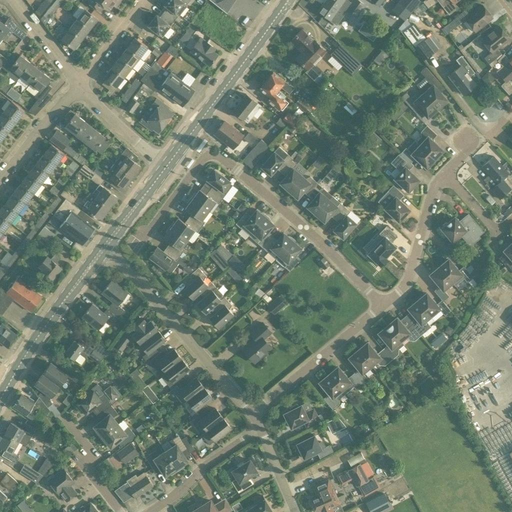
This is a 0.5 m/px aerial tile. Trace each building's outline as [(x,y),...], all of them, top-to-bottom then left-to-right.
[(55,0),(50,6),(55,10),(62,1),(61,0),(55,0)] [(117,6),(119,3),(115,0),(86,0),(100,11),(104,6),(108,10),(113,5),(116,5),(117,6)] [(167,7),(163,12),(174,20),(178,15),(178,16),(190,0),(167,0),(164,4),(167,7)] [(210,0),(226,13),(234,0),(210,0)] [(352,0),(350,3),(345,0),(326,0),(318,12),(335,24),(346,10),(356,17),(364,5),(356,0),(352,0)] [(418,0),(400,0),(393,9),(395,11),(405,19),(419,1),(418,0)] [(437,0),(448,14),(457,7),(453,3),(457,0),(437,0)] [(464,19),(474,31),(491,18),(481,5),(469,15),(464,10),(452,20),(457,26),(464,19)] [(47,20),(55,10),(50,6),(42,17),(47,20)] [(85,9),(77,19),(89,29),(97,19),(85,9)] [(170,25),(174,20),(163,12),(159,17),(156,14),(148,25),(162,36),(171,26),(170,25)] [(77,19),(69,29),(82,39),(89,29),(77,19)] [(0,38),(1,39),(4,41),(12,32),(22,39),(26,33),(16,25),(12,31),(0,21),(0,38)] [(364,23),(358,32),(373,43),(379,33),(364,23)] [(481,40),(491,52),(483,58),(488,64),(500,54),(496,49),(508,39),(498,26),(481,40)] [(74,49),(82,39),(69,29),(61,39),(74,49)] [(313,40),(302,30),(291,41),(302,51),(295,58),(307,69),(325,51),(314,40),(313,40)] [(216,49),(207,43),(200,37),(190,51),(209,66),(218,55),(213,52),(216,49)] [(423,60),(437,49),(428,37),(414,48),(423,60)] [(135,38),(127,48),(139,58),(147,48),(135,38)] [(353,57),(340,45),(331,55),(344,67),(353,57)] [(178,51),(171,46),(167,52),(165,51),(157,62),(162,66),(163,67),(172,56),(173,57),(178,51)] [(132,67),(139,58),(127,48),(119,58),(132,67)] [(161,53),(154,48),(151,52),(157,57),(161,53)] [(501,85),(509,94),(511,91),(511,84),(508,80),(511,77),(511,57),(509,61),(503,54),(497,61),(502,67),(497,71),(506,81),(501,85)] [(8,58),(7,59),(2,65),(0,67),(7,72),(11,68),(20,75),(30,63),(20,55),(14,63),(8,58)] [(460,65),(448,75),(462,94),(475,85),(469,76),(474,72),(461,55),(456,59),(460,65)] [(119,58),(111,68),(124,77),(132,67),(119,58)] [(153,78),(157,71),(162,66),(157,62),(155,61),(151,66),(148,71),(141,80),(153,89),(158,82),(153,78)] [(20,75),(30,83),(40,70),(30,63),(20,75)] [(137,72),(143,76),(147,71),(141,67),(137,72)] [(420,90),(423,93),(437,109),(447,101),(438,91),(443,86),(426,67),(420,72),(429,81),(420,90)] [(116,87),(124,77),(111,68),(103,77),(116,87)] [(50,78),(40,70),(30,83),(39,90),(35,96),(38,99),(29,111),(35,116),(45,104),(41,101),(52,87),(48,85),(50,82),(48,80),(50,78)] [(170,72),(158,89),(182,106),(194,90),(170,72)] [(266,80),(266,81),(277,90),(280,86),(288,93),(293,88),(289,84),(288,85),(273,72),(269,77),(267,77),(266,78),(266,80)] [(135,79),(128,89),(133,92),(140,83),(135,79)] [(0,88),(6,94),(10,89),(0,80),(0,88)] [(285,97),(277,90),(266,81),(265,82),(263,81),(262,83),(262,85),(259,90),(270,98),(267,101),(278,111),(285,103),(282,100),(285,97)] [(143,83),(142,84),(140,88),(150,96),(153,91),(143,83)] [(15,93),(10,89),(6,94),(11,98),(15,93)] [(133,92),(128,89),(121,99),(126,102),(133,92)] [(427,118),(437,109),(423,93),(417,98),(414,95),(410,98),(406,93),(401,97),(413,111),(417,106),(427,118)] [(486,93),(481,98),(488,107),(493,103),(486,93)] [(247,123),(261,106),(246,94),(232,111),(247,123)] [(157,107),(152,113),(165,123),(173,113),(167,109),(168,107),(156,98),(151,103),(157,107)] [(311,108),(299,98),(295,103),(307,114),(311,108)] [(139,103),(132,99),(125,108),(132,113),(139,103)] [(11,101),(4,111),(16,121),(24,111),(11,101)] [(0,124),(9,131),(16,121),(4,111),(0,115),(0,124)] [(158,132),(165,123),(152,113),(148,119),(143,115),(139,121),(151,130),(153,128),(158,132)] [(298,121),(288,113),(283,119),(293,128),(298,121)] [(65,126),(75,134),(85,121),(75,114),(65,126)] [(75,134),(85,142),(95,129),(85,121),(75,134)] [(214,134),(233,149),(243,136),(224,121),(214,134)] [(0,139),(1,141),(9,131),(0,124),(0,139)] [(415,139),(414,140),(434,159),(443,150),(432,140),(437,135),(426,125),(420,132),(421,137),(417,141),(415,139)] [(105,137),(95,129),(85,142),(95,150),(105,137)] [(62,150),(66,145),(70,140),(56,130),(48,139),(62,150)] [(366,140),(371,144),(374,141),(377,143),(381,139),(373,132),(366,140)] [(256,162),(270,148),(261,139),(247,154),(256,162)] [(400,153),(413,165),(411,163),(415,158),(426,168),(434,159),(414,140),(407,148),(406,147),(400,153)] [(43,154),(56,164),(64,154),(51,144),(43,154)] [(62,150),(72,158),(76,153),(66,145),(62,150)] [(278,166),(283,170),(291,160),(293,159),(279,146),(261,167),(262,168),(263,170),(264,172),(266,173),(269,173),(270,175),(278,166)] [(126,148),(114,163),(132,177),(140,167),(134,162),(138,157),(126,148)] [(86,160),(76,153),(72,158),(83,165),(83,164),(86,160)] [(413,165),(400,153),(391,163),(401,171),(394,178),(408,191),(419,180),(408,170),(413,165)] [(43,154),(36,164),(49,174),(56,164),(43,154)] [(510,189),(501,179),(508,173),(493,156),(482,166),(497,183),(491,189),(499,198),(510,189)] [(296,164),(291,160),(283,170),(287,174),(279,183),(283,186),(284,187),(284,188),(285,189),(285,190),(286,191),(287,192),(302,176),(293,168),(296,164)] [(132,177),(114,163),(106,174),(97,167),(93,172),(94,173),(104,180),(108,183),(112,178),(124,188),(132,177)] [(41,184),(49,174),(36,164),(28,174),(41,184)] [(99,184),(91,194),(109,208),(117,197),(100,185),(104,180),(94,173),(93,172),(83,164),(83,165),(78,171),(89,179),(90,178),(99,184)] [(65,171),(71,176),(74,171),(68,166),(65,171)] [(215,186),(212,191),(222,199),(226,194),(223,191),(230,181),(214,169),(206,180),(215,186)] [(28,174),(20,184),(33,194),(41,184),(28,174)] [(57,181),(63,185),(67,180),(61,176),(57,181)] [(305,190),(310,194),(318,184),(310,176),(305,179),(302,176),(287,192),(288,193),(289,194),(290,194),(291,195),(292,195),(294,195),(297,198),(305,190)] [(26,203),(33,194),(20,184),(13,193),(26,203)] [(323,188),(318,184),(310,194),(314,198),(306,206),(310,210),(310,211),(311,212),(311,213),(312,214),(313,215),(314,216),(328,199),(320,192),(323,188)] [(398,221),(409,210),(399,200),(404,195),(393,185),(388,191),(395,197),(384,208),(398,221)] [(49,191),(55,195),(59,190),(53,186),(49,191)] [(218,204),(222,199),(212,191),(208,196),(199,189),(196,194),(195,192),(191,198),(208,211),(215,202),(218,204)] [(61,195),(65,198),(71,203),(74,198),(64,190),(61,195)] [(13,193),(5,203),(18,213),(26,203),(13,193)] [(101,218),(109,208),(91,194),(89,193),(84,199),(86,201),(83,205),(101,218)] [(52,202),(56,205),(60,199),(57,196),(52,202)] [(80,210),(71,203),(65,198),(53,214),(63,222),(59,227),(82,244),(94,228),(91,226),(94,221),(80,210)] [(202,220),(208,211),(191,198),(187,203),(188,204),(185,208),(194,215),(190,220),(201,227),(205,222),(202,220)] [(332,213),(336,217),(345,207),(337,200),(332,203),(328,199),(314,216),(315,216),(316,217),(317,218),(318,218),(319,219),(320,219),(324,222),(332,213)] [(0,214),(10,223),(18,213),(5,203),(0,209),(0,214)] [(53,209),(49,206),(45,212),(49,215),(53,209)] [(350,211),(345,207),(336,217),(341,221),(333,230),(335,231),(335,234),(337,235),(339,237),(341,237),(343,238),(356,223),(347,215),(350,211)] [(235,224),(249,235),(266,215),(264,214),(263,213),(262,213),(261,212),(260,212),(256,209),(249,218),(244,214),(235,224)] [(0,214),(0,230),(3,233),(10,223),(0,214)] [(459,222),(454,217),(447,223),(445,223),(442,225),(443,227),(441,228),(447,236),(447,237),(449,240),(451,240),(452,241),(465,231),(473,240),(483,232),(468,214),(459,222)] [(249,235),(262,247),(271,237),(266,233),(274,225),(270,221),(270,220),(269,219),(269,218),(268,217),(267,216),(266,215),(249,235)] [(46,219),(42,216),(37,222),(41,225),(46,219)] [(173,221),(169,226),(187,240),(192,243),(199,234),(197,232),(201,227),(190,220),(187,224),(178,218),(175,222),(173,221)] [(38,228),(34,226),(30,232),(33,235),(38,228)] [(48,243),(55,235),(44,226),(38,234),(48,243)] [(173,243),(169,248),(179,256),(183,251),(180,249),(187,240),(169,226),(165,232),(167,233),(164,237),(173,243)] [(370,258),(376,264),(377,262),(380,266),(387,259),(385,257),(395,247),(391,243),(397,236),(387,226),(373,239),(378,244),(368,254),(371,257),(370,258)] [(279,255),(293,239),(292,238),(291,237),(290,237),(289,236),(288,236),(287,236),(283,233),(275,241),(271,237),(262,247),(267,251),(270,248),(279,255)] [(22,242),(26,244),(30,238),(27,236),(22,242)] [(301,248),(297,245),(297,243),(296,242),(295,241),(295,240),(293,239),(279,255),(276,259),(289,271),(298,261),(293,257),(301,248)] [(511,242),(503,250),(511,259),(506,263),(511,270),(511,242)] [(15,251),(18,254),(23,248),(19,245),(15,251)] [(179,256),(169,248),(165,253),(157,247),(153,252),(150,252),(150,255),(149,257),(151,258),(151,261),(154,261),(171,273),(179,263),(184,267),(188,262),(179,256)] [(50,259),(46,255),(37,265),(42,269),(40,272),(50,280),(61,268),(56,263),(60,258),(55,253),(50,259)] [(7,261),(11,264),(15,258),(12,255),(7,261)] [(448,259),(439,267),(452,282),(461,275),(466,282),(472,277),(463,266),(458,270),(448,259)] [(201,291),(207,285),(203,281),(206,276),(198,267),(188,276),(193,281),(184,289),(185,291),(186,293),(187,295),(189,296),(191,297),(192,298),(201,291)] [(441,300),(443,301),(449,296),(443,290),(452,282),(439,267),(430,274),(439,286),(434,291),(441,300)] [(17,278),(6,291),(14,297),(13,298),(31,311),(42,297),(17,278)] [(112,302),(107,308),(119,318),(124,311),(118,306),(128,293),(111,280),(101,293),(112,302)] [(205,313),(211,307),(214,305),(224,296),(215,287),(211,282),(207,285),(201,291),(206,296),(203,298),(197,303),(198,305),(199,307),(200,309),(201,311),(204,311),(205,313)] [(14,297),(6,291),(1,288),(0,289),(0,313),(1,314),(13,298),(14,297)] [(426,293),(417,301),(430,316),(439,309),(444,315),(450,310),(443,301),(441,300),(436,304),(426,293)] [(224,296),(214,305),(218,310),(209,318),(211,319),(211,322),(212,324),(214,325),(217,326),(218,327),(233,314),(229,309),(231,305),(224,296)] [(285,305),(278,296),(267,306),(274,315),(285,305)] [(412,324),(421,335),(431,327),(425,320),(430,316),(417,301),(408,308),(417,320),(412,324)] [(119,318),(107,308),(103,313),(92,304),(81,317),(83,319),(98,331),(108,318),(114,323),(119,318)] [(397,317),(387,325),(404,345),(404,344),(401,341),(406,337),(408,340),(414,341),(421,335),(412,324),(406,329),(397,317)] [(132,334),(140,343),(157,330),(150,320),(146,323),(143,319),(133,327),(136,331),(132,334)] [(242,349),(254,362),(270,347),(262,339),(270,331),(262,322),(250,333),(255,338),(242,349)] [(1,324),(0,325),(0,342),(7,348),(16,336),(1,324)] [(382,349),(391,360),(398,354),(398,349),(404,345),(387,325),(378,333),(388,344),(382,349)] [(165,339),(157,330),(140,343),(147,352),(142,356),(145,361),(157,351),(154,347),(165,339)] [(122,334),(114,345),(122,350),(130,340),(122,334)] [(94,349),(93,348),(80,339),(77,343),(74,341),(65,353),(74,360),(74,359),(79,353),(85,358),(87,356),(88,357),(94,350),(94,349)] [(104,356),(109,350),(98,342),(93,348),(94,349),(94,350),(103,357),(104,356)] [(367,342),(358,350),(371,365),(376,361),(379,365),(384,365),(391,360),(382,349),(377,354),(367,342)] [(164,356),(161,352),(149,361),(160,375),(181,359),(173,349),(164,356)] [(98,364),(103,357),(94,350),(88,357),(98,364)] [(353,374),(362,384),(368,379),(362,373),(371,365),(358,350),(349,358),(358,369),(353,374)] [(458,378),(446,357),(439,360),(450,381),(458,378)] [(171,389),(183,380),(179,376),(189,369),(181,359),(160,375),(171,389)] [(50,363),(42,374),(59,386),(67,375),(50,363)] [(362,384),(353,374),(347,378),(338,367),(328,374),(344,393),(352,386),(356,389),(362,384)] [(43,392),(39,398),(47,408),(52,403),(49,400),(59,386),(42,374),(34,385),(43,392)] [(344,393),(328,374),(319,382),(329,394),(323,398),(332,409),(339,403),(339,397),(344,393)] [(85,382),(75,375),(71,380),(81,387),(85,382)] [(187,400),(203,387),(196,377),(189,383),(186,385),(183,380),(171,389),(169,391),(173,396),(175,394),(182,404),(187,400)] [(100,413),(110,405),(121,397),(112,386),(98,397),(93,390),(88,394),(87,392),(80,397),(82,399),(77,403),(77,404),(75,406),(80,411),(82,410),(85,414),(95,407),(100,413)] [(193,418),(202,411),(205,409),(202,404),(211,397),(203,387),(187,400),(195,410),(190,414),(193,418)] [(47,408),(39,398),(38,397),(35,402),(28,397),(27,399),(21,394),(12,406),(26,415),(28,412),(34,416),(38,409),(46,414),(49,410),(47,408)] [(117,414),(110,405),(100,413),(98,415),(102,419),(93,427),(97,431),(95,433),(100,439),(118,424),(113,418),(117,414)] [(320,421),(316,414),(313,409),(305,413),(301,405),(284,414),(291,428),(303,421),(306,428),(320,421)] [(202,411),(193,418),(190,420),(197,429),(202,425),(206,431),(223,418),(215,408),(206,416),(202,411)] [(223,418),(206,431),(201,435),(209,445),(224,433),(226,433),(229,431),(229,429),(230,428),(223,418)] [(4,434),(18,442),(25,446),(31,435),(34,429),(24,423),(21,429),(10,423),(4,434)] [(123,431),(118,424),(100,439),(105,445),(107,444),(110,448),(119,441),(123,445),(135,436),(128,427),(123,431)] [(12,453),(18,442),(4,434),(0,440),(0,446),(8,451),(5,457),(15,463),(18,457),(12,453)] [(319,458),(333,451),(329,445),(320,449),(314,435),(297,444),(304,458),(316,452),(319,458)] [(172,447),(165,451),(177,471),(184,467),(182,465),(187,462),(181,452),(186,448),(181,440),(178,436),(168,442),(172,447)] [(181,440),(186,448),(188,453),(194,449),(186,437),(181,440)] [(138,453),(130,443),(116,453),(124,463),(138,453)] [(177,471),(165,451),(158,456),(154,451),(145,457),(153,470),(158,466),(165,476),(169,473),(171,475),(177,471)] [(231,482),(238,493),(251,485),(246,478),(256,472),(249,460),(243,464),(242,462),(236,466),(237,468),(231,471),(236,479),(231,482)] [(356,486),(360,485),(365,494),(379,487),(373,477),(367,481),(358,465),(339,476),(343,483),(352,478),(356,486)] [(28,466),(22,474),(36,483),(43,475),(28,466)] [(0,482),(2,484),(9,473),(0,467),(0,482)] [(66,501),(76,493),(70,485),(73,482),(63,469),(48,480),(59,494),(66,501)] [(136,477),(135,474),(126,480),(126,481),(114,491),(123,502),(133,496),(134,498),(152,486),(143,472),(136,477)] [(332,489),(331,490),(327,481),(312,487),(316,496),(316,498),(310,501),(315,511),(321,510),(321,511),(330,511),(332,511),(330,508),(339,505),(332,489)] [(370,511),(375,511),(390,505),(384,493),(366,503),(370,511)] [(270,511),(271,511),(261,496),(254,500),(257,504),(246,511),(270,511)] [(225,498),(218,503),(213,506),(210,501),(202,505),(201,504),(196,507),(197,508),(191,511),(227,511),(232,509),(225,498)] [(79,510),(80,511),(78,511),(97,511),(90,503),(84,508),(83,507),(81,507),(80,508),(79,510)]
